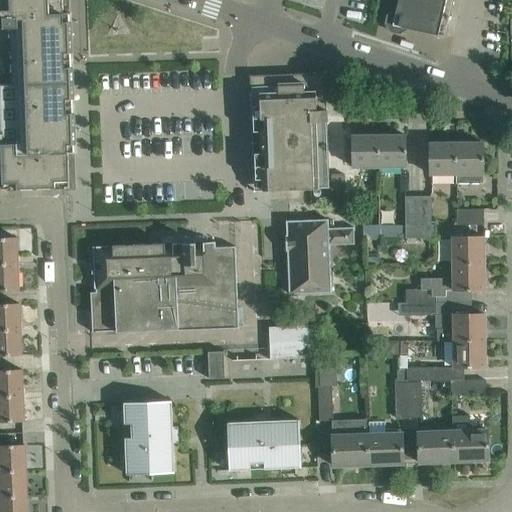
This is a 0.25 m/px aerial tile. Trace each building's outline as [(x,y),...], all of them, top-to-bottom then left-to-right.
[(0,135),(0,136),(2,184),(2,190),(69,188),(68,153),(76,153),(71,13),(63,14),(62,0),(0,0),(0,28),(11,28),(13,85),(0,85),(0,135)] [(398,0),(398,2),(397,5),(392,26),(445,37),(453,0),(398,0)] [(250,76),(251,94),(252,130),(253,166),(254,178),(254,191),(329,189),(326,94),(327,94),(327,92),(326,92),(325,75),(326,74),(326,72),(324,73),(324,74),(316,74),(250,76)] [(379,136),(379,167),(406,167),(405,135),(379,136)] [(379,167),(379,136),(352,136),(352,167),(379,167)] [(456,174),(456,143),(430,143),(429,174),(456,174)] [(482,144),(456,143),(456,174),(456,184),(483,184),(482,144)] [(332,204),(345,203),(344,174),(331,174),(332,204)] [(418,225),(418,196),(405,197),(405,225),(418,225)] [(418,225),(431,225),(431,196),(418,196),(418,225)] [(457,224),(484,224),(484,209),(457,209),(457,224)] [(287,251),(287,261),(289,294),(330,292),(328,246),(354,245),(354,227),(328,228),(328,219),(286,221),(286,235),(285,235),(286,251),(287,251)] [(431,225),(418,225),(405,225),(405,238),(434,238),(434,225),(431,225)] [(379,240),(378,226),(363,226),(363,240),(379,240)] [(0,264),(17,263),(16,237),(0,237),(0,264)] [(452,264),(484,263),(484,237),(452,237),(452,264)] [(239,328),(238,327),(235,247),(215,247),(215,242),(203,243),(204,249),(195,249),(195,243),(173,244),(173,250),(165,250),(165,244),(153,245),(153,251),(145,251),(145,245),(133,245),(133,251),(125,252),(125,246),(92,247),(95,292),(90,292),(92,332),(116,331),(116,332),(177,330),(178,331),(239,328)] [(0,290),(18,289),(17,263),(0,264),(0,290)] [(484,263),(452,264),(452,279),(421,279),(421,290),(407,290),(407,303),(435,302),(435,297),(446,297),(446,290),(484,290),(484,263)] [(435,302),(407,303),(407,316),(435,315),(435,302)] [(0,329),(20,329),(19,303),(0,304),(0,329)] [(452,314),(453,328),(436,328),(436,341),(453,341),(485,340),(485,314),(452,314)] [(269,327),(270,359),(302,358),(317,358),(316,326),(269,327)] [(0,355),(21,355),(20,329),(0,329),(0,355)] [(453,341),(453,368),(451,368),(451,380),(485,380),(485,340),(453,341)] [(408,342),(399,342),(399,368),(408,368),(408,342)] [(224,351),(208,352),(209,379),(225,378),(224,351)] [(407,368),(397,368),(397,381),(407,381),(407,368)] [(435,368),(407,368),(407,381),(408,381),(421,381),(436,380),(435,368)] [(0,395),(23,395),(22,369),(0,370),(0,395)] [(485,380),(451,381),(452,394),(486,393),(485,380)] [(408,381),(407,381),(397,381),(395,381),(396,414),(409,414),(408,381)] [(421,414),(421,381),(408,381),(409,414),(421,414)] [(319,420),(332,420),(331,384),(318,385),(319,420)] [(0,421),(24,421),(23,395),(0,395),(0,421)] [(126,474),(174,473),(172,401),(124,402),(126,474)] [(453,431),(454,462),(489,460),(488,430),(486,430),(470,431),(470,415),(452,416),(453,431)] [(229,470),(301,468),(299,420),(227,422),(229,470)] [(453,431),(452,431),(419,433),(419,432),(418,432),(419,463),(454,462),(453,431)] [(402,432),(367,433),(368,465),(403,464),(402,432)] [(368,465),(367,433),(332,435),(333,466),(368,465)] [(0,470),(26,470),(25,444),(0,445),(0,470)] [(26,470),(0,470),(0,496),(27,496),(26,470)] [(27,511),(27,496),(0,496),(0,509),(0,511),(27,511)]
